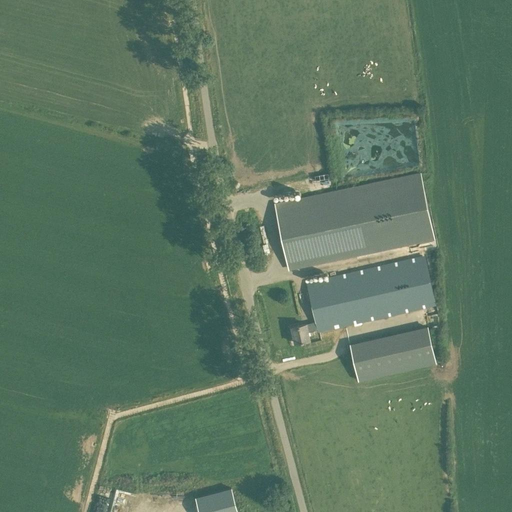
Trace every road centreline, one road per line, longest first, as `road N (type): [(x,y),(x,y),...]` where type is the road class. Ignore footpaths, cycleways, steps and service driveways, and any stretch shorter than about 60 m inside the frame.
road 1 (track): [(86,511),(111,416),(245,375),(190,148),(175,19)]
road 2 (unclassified): [(304,511),(217,166),(193,0)]
